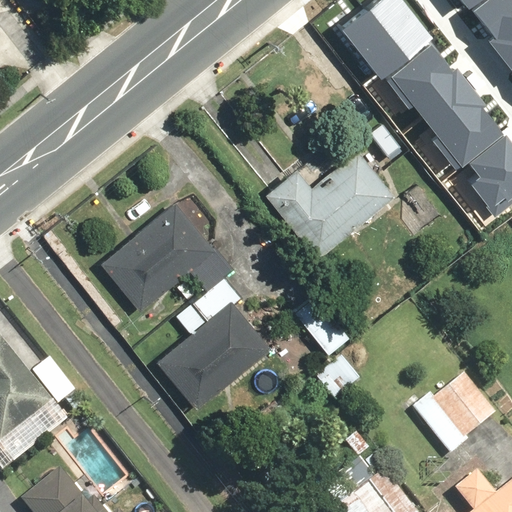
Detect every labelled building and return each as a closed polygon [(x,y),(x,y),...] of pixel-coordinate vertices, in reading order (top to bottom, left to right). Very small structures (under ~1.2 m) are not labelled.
[(374,0),(341,27),(380,76),(431,36),(402,0),(374,0)] [(463,0),(472,10),(484,0),(463,0)] [(511,0),(489,0),(471,15),(493,40),(489,42),(511,70),(511,0)] [(433,46),(389,81),(411,108),(414,106),(438,136),(434,139),(458,169),(504,133),(483,107),(485,105),(456,69),(453,71),(433,46)] [(478,178),(467,187),(491,218),(511,202),(511,135),(508,131),(467,163),(478,178)] [(312,192),(294,168),(260,194),(309,260),(394,197),(359,150),(321,178),(324,183),(312,192)] [(228,273),(174,204),(96,266),(134,314),(172,284),(187,303),(170,316),(185,335),(153,360),(191,409),(268,349),(232,302),(238,297),(222,278),(228,273)] [(346,338),(313,295),(292,311),(326,354),(346,338)] [(0,445),(51,404),(0,340),(0,445)] [(360,375),(340,352),(312,376),(332,399),(360,375)] [(47,359),(31,372),(56,404),(73,391),(47,359)] [(455,361),(404,400),(445,454),(496,415),(455,361)] [(57,469),(19,500),(28,511),(116,511),(115,510),(113,511),(103,511),(92,497),(85,503),(57,469)] [(412,511),(381,469),(329,508),(331,511),(412,511)] [(469,511),(511,511),(511,479),(493,495),(475,472),(452,490),(469,511)]
